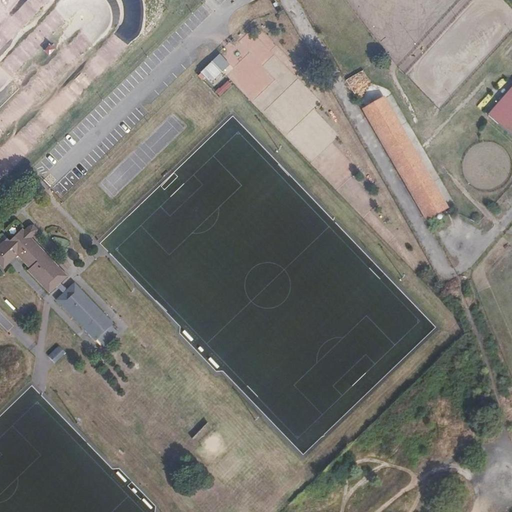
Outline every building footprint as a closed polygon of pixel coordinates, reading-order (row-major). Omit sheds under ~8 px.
[(50,44),(43,52),(49,58),(56,51),(50,44)] [(219,54),(211,62),(221,72),(229,64),(219,54)] [(211,62),(201,72),(211,82),(221,72),(211,62)] [(219,96),(231,86),(227,81),(215,91),(219,96)] [(363,110),(427,220),(447,208),(383,98),(379,100),(363,110)] [(511,107),(498,124),(511,136),(511,107)] [(15,144),(20,149),(16,153),(24,159),(33,148),(20,138),(15,144)] [(0,264),(3,267),(17,254),(30,267),(27,269),(50,293),(56,287),(61,281),(67,275),(32,238),(37,233),(37,228),(33,225),(29,225),(25,230),(22,228),(10,239),(8,237),(0,244),(0,264)] [(61,281),(56,287),(63,294),(68,289),(61,281)] [(114,325),(75,283),(68,289),(63,294),(57,300),(96,342),(114,325)] [(57,346),(47,356),(53,362),(63,353),(57,346)]
